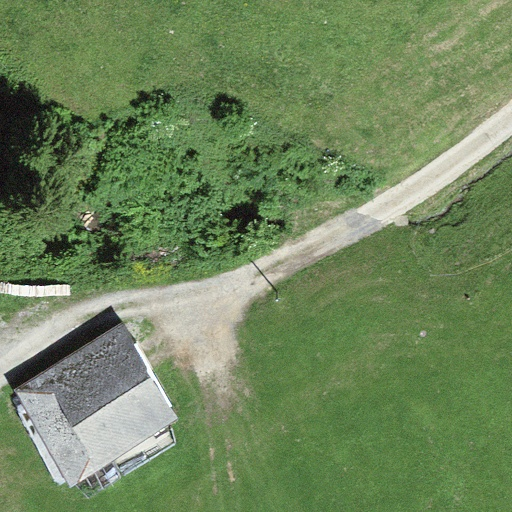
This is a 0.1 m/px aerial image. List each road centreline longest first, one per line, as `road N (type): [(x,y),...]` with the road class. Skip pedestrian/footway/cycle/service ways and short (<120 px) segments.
road 1 (track): [(0,389),(10,361),(88,294),(193,290),(402,195),(511,113)]
road 2 (track): [(193,290),(239,511)]
